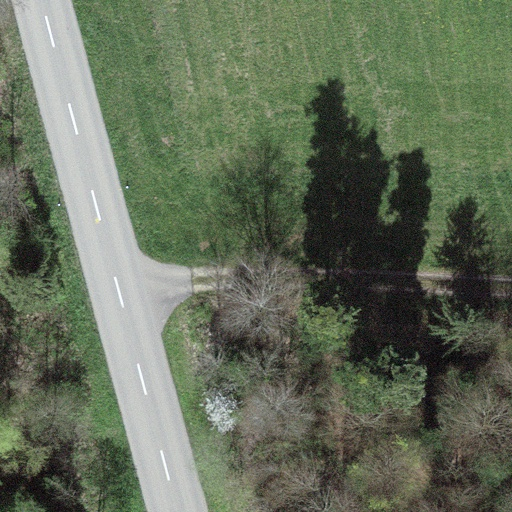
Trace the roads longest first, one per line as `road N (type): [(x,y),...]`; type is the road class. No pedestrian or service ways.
road 1 (tertiary): [(42,0),(178,511)]
road 2 (track): [(511,272),(117,285)]
